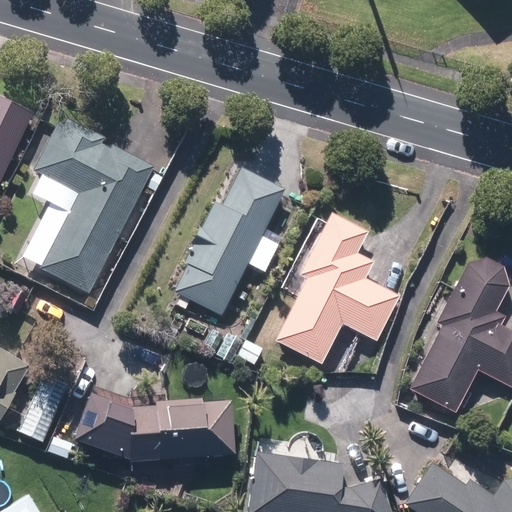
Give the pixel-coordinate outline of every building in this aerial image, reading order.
[(0,101),(0,176),(28,114),(0,101)] [(85,294),(151,167),(138,160),(57,118),(29,171),(75,195),(37,269),(85,294)] [(266,183),(238,168),(218,207),(210,203),(177,264),(181,267),(169,291),(216,316),(245,264),(262,273),(279,241),(260,231),(281,192),(266,183)] [(365,233),(327,215),(295,277),(299,279),(269,338),(319,363),(338,327),(373,344),(396,300),(361,282),(371,264),(354,255),(365,233)] [(482,260),(461,266),(431,325),(437,328),(408,388),(453,411),(473,370),(511,389),(511,388),(511,334),(497,326),(501,318),(491,313),(502,291),(500,270),(482,260)] [(261,351),(209,326),(200,346),(214,352),(212,357),(230,365),(234,358),(253,367),(261,351)] [(0,348),(0,409),(26,362),(0,348)] [(67,384),(41,372),(15,433),(41,444),(67,384)] [(232,456),(229,404),(122,412),(107,406),(82,396),(67,446),(123,463),(232,456)] [(342,463),(246,458),(241,511),(387,511),(377,481),(340,489),(342,463)] [(422,460),(394,504),(406,511),(511,511),(511,477),(499,480),(490,494),(468,480),(463,486),(422,460)] [(37,511),(28,496),(0,511),(37,511)]
